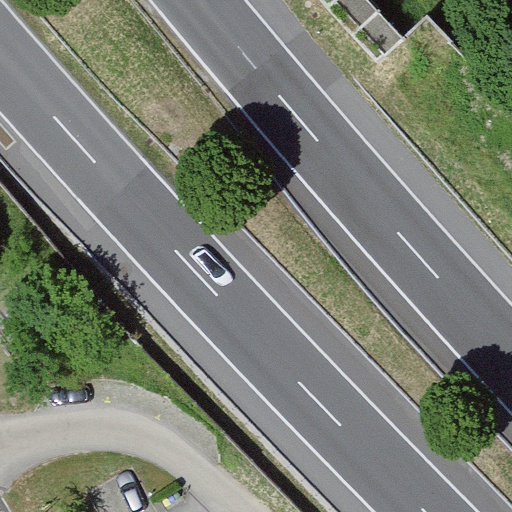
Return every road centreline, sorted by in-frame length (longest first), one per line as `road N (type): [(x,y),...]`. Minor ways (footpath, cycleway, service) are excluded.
road 1 (motorway): [(0,60),(422,511)]
road 2 (motorway): [(511,354),(203,0)]
